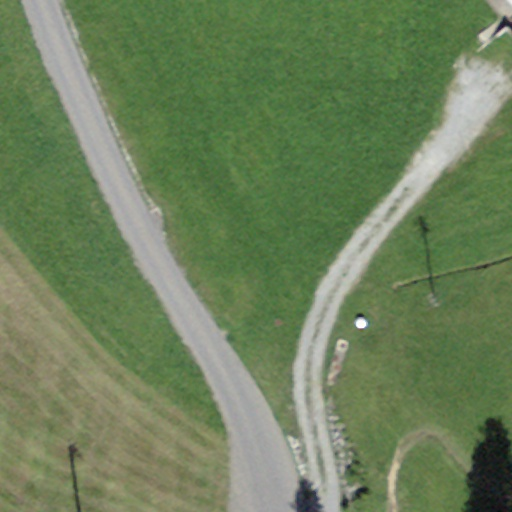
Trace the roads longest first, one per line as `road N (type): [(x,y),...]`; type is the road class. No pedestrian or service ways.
road 1 (unclassified): [(271,511),(253,432),(130,206),(42,0)]
road 2 (track): [(499,78),(335,284),(317,325),(309,369),(321,469),(317,511)]
